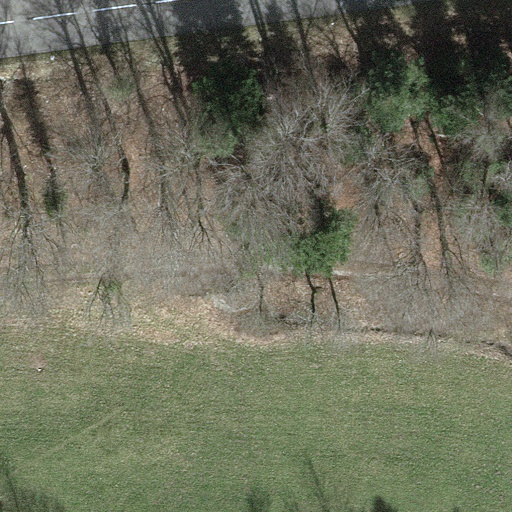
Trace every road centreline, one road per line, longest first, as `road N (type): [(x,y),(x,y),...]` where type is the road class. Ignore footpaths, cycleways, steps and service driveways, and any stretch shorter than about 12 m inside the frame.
road 1 (track): [(0,272),(187,265),(511,289)]
road 2 (secondary): [(0,21),(160,0)]
